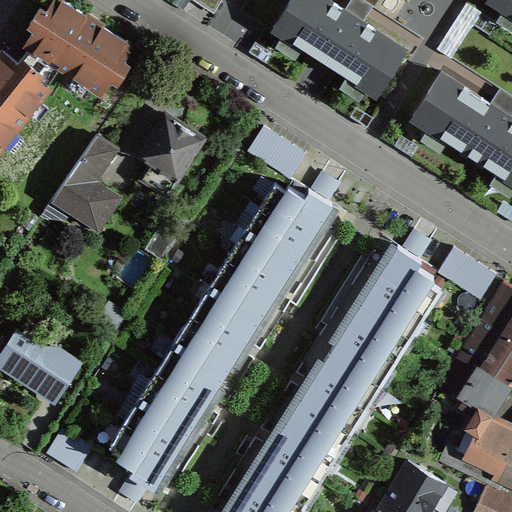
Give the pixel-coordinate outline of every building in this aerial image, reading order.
[(51,57),(101,90),(111,74),(118,78),(128,63),(122,59),(132,43),(101,23),(102,21),(90,13),(88,15),(64,0),(53,0),(47,10),(41,6),(30,22),(37,26),(27,41),(32,45),(19,62),(38,77),(51,57)] [(331,0),(280,0),(267,21),(377,92),(406,47),(331,0)] [(511,0),(493,0),(511,12),(511,0)] [(0,146),(49,86),(38,77),(19,62),(4,49),(0,53),(0,146)] [(511,114),(442,70),(412,115),(511,179),(511,114)] [(170,193),(205,135),(170,114),(163,115),(138,153),(156,164),(147,178),(151,181),(150,183),(161,190),(163,188),(170,193)] [(269,127),(253,152),(266,160),(282,135),(269,127)] [(118,146),(96,133),(53,197),(67,206),(89,220),(89,219),(99,226),(121,194),(95,178),(118,146)] [(294,143),(282,135),(266,160),(278,168),(294,143)] [(307,151),(294,143),(278,168),(291,176),(307,151)] [(260,204),(310,236),(325,213),(301,198),(305,192),(289,182),(285,188),(275,181),(260,204)] [(320,192),(309,185),(305,192),(301,198),(325,213),(333,201),(320,192)] [(67,206),(53,197),(47,206),(61,215),(67,206)] [(245,227),(295,259),(310,236),(260,204),(245,227)] [(170,209),(148,243),(159,250),(158,253),(165,258),(188,220),(170,209)] [(228,255),(278,287),(295,259),(245,227),(228,255)] [(417,264),(421,258),(409,250),(397,243),(390,255),(413,270),(417,264)] [(467,253),(454,245),(439,270),(452,278),(467,253)] [(467,253),(452,278),(464,286),(480,261),(467,253)] [(210,283),(260,315),(278,287),(228,255),(210,283)] [(375,278),(426,309),(440,286),(430,280),(433,274),(417,264),(413,270),(390,255),(375,278)] [(492,269),(480,261),(464,286),(476,293),(492,269)] [(360,301),(410,333),(426,309),(375,278),(360,301)] [(509,383),(511,378),(511,283),(505,279),(460,353),(509,383)] [(193,311),(243,342),(260,315),(210,283),(193,311)] [(111,300),(98,320),(110,328),(123,309),(111,300)] [(345,325),(395,356),(410,333),(360,301),(345,325)] [(175,338),(225,370),(243,342),(193,311),(175,338)] [(0,354),(0,367),(56,403),(83,361),(21,322),(0,354)] [(330,349),(381,380),(395,356),(345,325),(330,349)] [(175,338),(157,367),(208,398),(225,370),(175,338)] [(316,372),(366,404),(381,380),(330,349),(316,372)] [(509,383),(460,353),(441,383),(488,412),(490,414),(509,383)] [(157,367),(140,395),(190,426),(208,398),(157,367)] [(301,396),(351,427),(366,404),(316,372),(301,396)] [(190,426),(140,395),(125,418),(176,449),(190,426)] [(285,419),(336,451),(351,427),(301,396),(285,419)] [(511,473),(511,424),(490,414),(488,412),(467,453),(497,467),(511,473)] [(176,449),(125,418),(111,441),(121,447),(118,453),(134,463),(137,458),(161,472),(176,449)] [(270,443),(321,475),(336,451),(285,419),(270,443)] [(81,437),(68,428),(52,454),(65,461),(81,437)] [(94,445),(81,437),(65,461),(77,470),(94,445)] [(256,467),(306,498),(321,475),(270,443),(256,467)] [(497,467),(467,453),(460,468),(488,481),(490,482),(497,467)] [(134,463),(130,470),(142,477),(154,484),(161,472),(137,458),(134,463)] [(386,496),(413,511),(427,511),(446,481),(409,459),(386,496)] [(297,511),(306,498),(256,467),(241,491),(274,511),(297,511)] [(511,511),(511,492),(490,482),(488,481),(478,501),(491,508),(489,510),(493,511),(511,511)] [(274,511),(241,491),(227,511),(274,511)] [(376,511),(413,511),(386,496),(376,511)]
